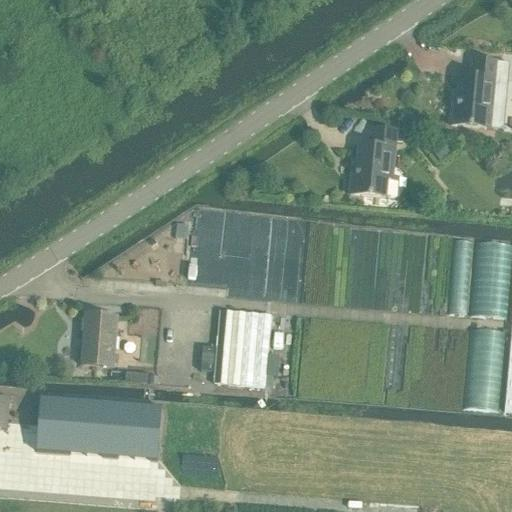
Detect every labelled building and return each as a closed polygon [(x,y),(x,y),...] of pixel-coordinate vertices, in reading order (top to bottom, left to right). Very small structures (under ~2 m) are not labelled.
[(453,101),(450,128),(486,131),(487,114),(491,114),(496,65),(471,62),(470,79),(459,78),(456,102),(453,101)] [(351,171),(349,197),(384,201),(386,183),(390,183),(394,145),(402,145),(403,135),(395,134),(371,131),(368,148),(358,148),(356,171),(351,171)] [(444,141),(431,150),(438,160),(451,151),(444,141)] [(177,227),(176,235),(188,236),(188,228),(177,227)] [(214,387),(240,389),(266,392),(272,319),(220,315),(214,387)] [(81,368),(113,371),(117,320),(85,317),(81,368)] [(203,349),(201,373),(213,374),(215,350),(203,349)] [(138,375),(138,385),(147,385),(148,376),(138,375)] [(0,430),(7,431),(9,401),(0,400),(0,430)] [(41,400),(37,453),(157,463),(161,410),(41,400)]
